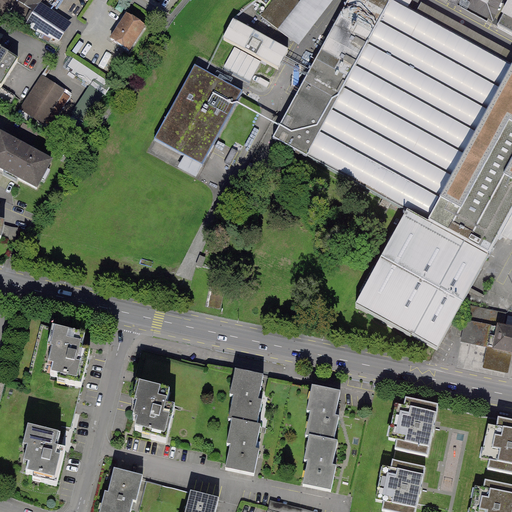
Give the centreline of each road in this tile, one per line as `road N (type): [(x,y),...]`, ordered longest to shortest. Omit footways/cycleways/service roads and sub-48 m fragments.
road 1 (secondary): [(127,313),(511,395)]
road 2 (residential): [(127,313),(77,511)]
road 3 (secondary): [(0,281),(127,313)]
